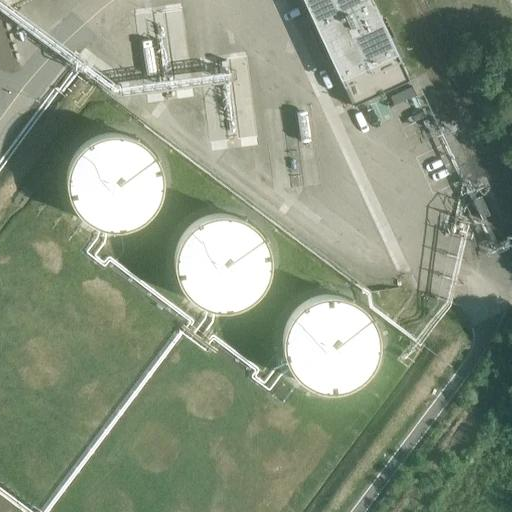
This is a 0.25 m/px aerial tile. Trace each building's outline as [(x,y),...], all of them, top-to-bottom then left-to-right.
[(409,80),(371,0),(303,0),(353,106),(409,80)] [(83,142),(80,145),(78,147),(75,150),(72,154),(71,157),(70,159),(69,160),(68,164),(67,167),(66,169),(66,171),(65,174),(65,178),(65,179),(65,183),(65,186),(65,188),(66,192),(68,197),(69,200),(70,202),(71,205),(73,208),(76,212),(80,216),(84,219),(87,221),(90,223),(95,225),(100,227),(105,229),(109,229),(112,229),(117,229),(121,229),(124,228),(128,227),(131,226),(134,225),(139,222),(142,220),(144,219),(147,217),(148,216),(152,211),(154,209),(156,206),(158,203),(159,199),(160,198),(161,194),(162,191),(163,188),(163,184),(163,182),(163,179),(163,175),(162,172),(161,167),(160,163),(159,160),(157,157),(154,152),(152,149),(150,147),(146,143),(143,141),(141,139),(137,137),(133,135),(129,134),(126,133),(123,132),(119,131),(116,131),(112,131),(109,131),(105,132),(102,133),(98,134),(93,136),(90,137),(86,140),(83,142)] [(489,215),(481,197),(471,201),(480,219),(489,215)] [(267,245),(266,242),(264,238),(262,235),(260,232),(257,228),(255,225),(251,222),(248,220),(243,218),(240,216),(237,215),(234,214),(228,213),(225,213),(220,213),(216,213),(211,214),(206,215),(203,217),(198,219),(195,221),(192,223),(189,226),(186,229),(183,233),(180,237),(179,240),(177,244),(176,247),(175,250),(175,254),(174,255),(174,261),(174,264),(175,267),(175,269),(176,273),(176,274),(177,276),(178,279),(179,281),(180,284),(181,285),(183,288),(185,291),(186,292),(188,294),(190,296),(194,299),(197,301),(202,304),(205,305),(208,306),(213,307),(218,308),(224,308),(229,308),(234,307),(237,306),(241,305),(244,303),(247,301),(251,298),(252,297),(256,294),(260,290),(262,287),(263,286),(265,281),(266,279),(267,276),(268,275),(269,271),(269,268),(270,262),(270,259),(270,257),(270,256),(269,252),(268,249),(268,247),(267,245)] [(378,336),(377,331),(376,327),(375,325),(374,322),(373,319),(370,314),(369,313),(367,310),(364,307),(362,305),(358,302),(355,300),(350,298),(345,296),(340,294),(337,294),(331,293),(328,293),(323,294),(318,295),(314,296),(311,297),(306,299),(302,302),(299,304),(296,307),(293,311),(290,315),(288,318),(286,321),(285,324),(284,326),(283,329),(283,331),(282,332),(282,336),(282,339),(282,345),(282,346),(282,350),(283,351),(283,355),(284,358),(287,363),(288,366),(289,368),(292,372),(296,376),(298,378),(301,380),(302,381),(304,382),(307,384),(312,386),(317,388),(322,389),(325,390),(331,390),(336,390),(341,389),(346,387),(351,385),(356,383),(360,380),(362,377),(366,374),(369,369),(372,365),(373,363),(375,360),(376,357),(377,352),(378,348),(378,347),(378,345),(378,341),(378,338),(378,336)]
